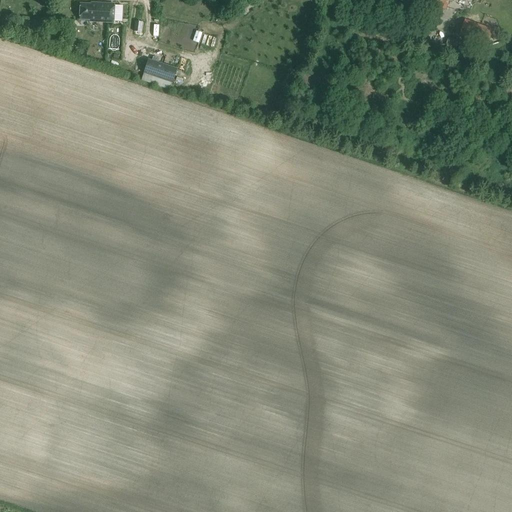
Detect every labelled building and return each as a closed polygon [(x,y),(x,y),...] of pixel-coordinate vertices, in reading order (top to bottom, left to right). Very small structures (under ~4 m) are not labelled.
[(427,0),(427,3),(432,5),(430,10),(438,13),(440,7),(447,10),(449,0),(427,0)] [(80,4),(79,20),(89,20),(89,21),(113,23),(114,5),(96,4),(96,5),(80,4)] [(465,20),(468,13),(457,9),(455,16),(465,20)] [(490,32),(460,22),(455,37),(464,40),(466,35),(487,42),(490,32)] [(457,50),(460,41),(449,37),(446,46),(457,50)] [(176,69),(148,60),(143,73),(172,83),(176,69)] [(206,93),(207,87),(188,84),(187,91),(206,93)]
